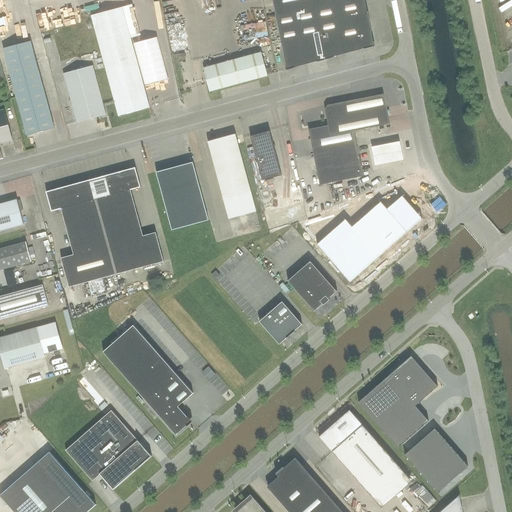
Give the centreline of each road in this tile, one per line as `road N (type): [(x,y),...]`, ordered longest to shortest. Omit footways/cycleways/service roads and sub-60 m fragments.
road 1 (unclassified): [(122,511),(463,212)]
road 2 (unclassified): [(0,171),(413,56)]
road 3 (unclassified): [(434,307),(200,511)]
road 4 (unclassified): [(434,307),(466,357),(501,511)]
road 5 (unclassified): [(463,212),(439,176),(413,56)]
road 6 (unclassified): [(511,129),(494,91),(475,0)]
